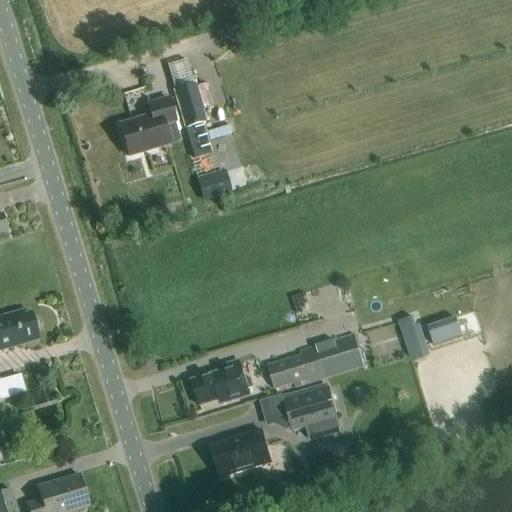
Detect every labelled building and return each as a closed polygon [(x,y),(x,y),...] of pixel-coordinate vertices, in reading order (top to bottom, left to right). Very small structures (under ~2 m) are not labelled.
[(193,84),(174,90),(185,128),(194,159),(212,154),(203,123),(205,122),(193,84)] [(151,116),(119,125),(128,156),(168,144),(163,126),(175,122),(168,99),(147,105),(151,116)] [(0,350),(37,340),(29,313),(23,315),(22,311),(0,317),(0,350)] [(301,355),(267,366),(275,390),(293,384),(294,388),(364,367),(354,334),(335,340),(338,349),(318,355),(315,346),(299,351),(301,355)] [(250,377),(244,379),(238,362),(217,368),(218,373),(192,381),(199,406),(218,400),(219,404),(228,402),(249,395),(247,390),(254,387),(250,377)] [(283,399),(292,431),(338,418),(329,386),(283,399)] [(221,478),(272,463),(262,429),(227,439),(228,443),(212,448),(221,478)] [(0,448),(0,453),(2,461),(15,457),(12,445),(0,448)] [(28,511),(71,511),(88,507),(78,475),(37,488),(41,500),(26,505),(28,511)] [(17,511),(11,490),(0,493),(0,511),(17,511)]
